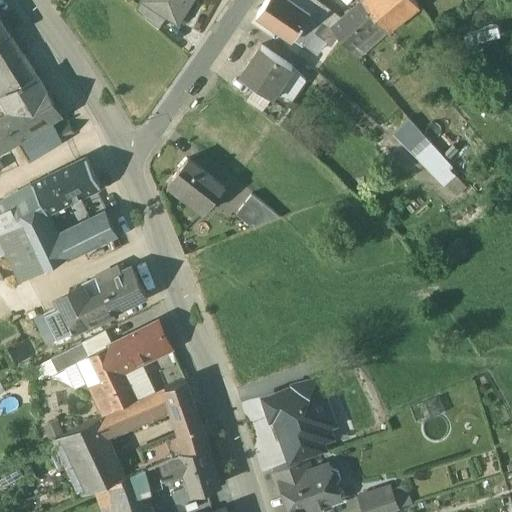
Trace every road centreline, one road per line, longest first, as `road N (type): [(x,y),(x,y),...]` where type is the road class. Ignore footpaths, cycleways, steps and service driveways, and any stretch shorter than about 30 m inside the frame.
road 1 (residential): [(253,511),(127,159)]
road 2 (residential): [(248,0),(146,146),(127,159)]
road 3 (residential): [(127,159),(17,0)]
